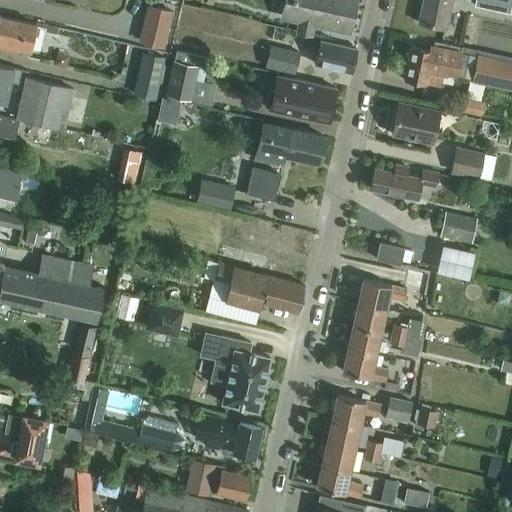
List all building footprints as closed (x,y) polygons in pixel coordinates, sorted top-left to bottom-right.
[(284,0),(281,17),(299,20),(297,30),(310,33),(312,24),(348,31),(354,0),(284,0)] [(447,29),(452,0),(421,0),(417,23),(447,29)] [(511,0),(474,0),(474,4),(473,5),(510,13),(511,0)] [(147,4),(138,42),(163,48),(173,10),(147,4)] [(0,14),(0,51),(8,53),(9,50),(17,52),(18,48),(30,50),(36,22),(0,14)] [(318,40),(313,64),(351,72),(356,49),(318,40)] [(301,51),(271,43),(265,66),(295,74),(301,51)] [(440,83),(443,72),(457,75),(461,53),(432,46),(431,50),(410,46),(402,79),(426,84),(427,80),(440,83)] [(166,94),(191,100),(198,68),(205,69),(207,57),(176,50),(166,94)] [(57,52),(53,64),(66,67),(69,55),(57,52)] [(135,81),(136,81),(133,94),(156,99),(159,86),(158,86),(165,57),(141,52),(135,81)] [(511,89),(511,64),(478,57),(473,81),(511,89)] [(0,100),(5,102),(14,68),(0,64),(0,100)] [(265,105),(269,106),(268,108),(329,121),(336,87),(276,73),(272,90),(268,90),(265,105)] [(38,122),(37,124),(53,127),(53,126),(63,128),(64,126),(73,129),(76,114),(67,112),(73,88),(26,77),(16,117),(38,122)] [(480,116),(483,102),(463,97),(460,111),(480,116)] [(438,111),(397,102),(390,134),(431,143),(438,111)] [(0,115),(0,135),(14,139),(18,119),(0,115)] [(286,155),(319,162),(324,135),(263,124),(256,159),(284,165),(286,155)] [(123,147),(119,164),(138,168),(142,151),(123,147)] [(483,154),(455,148),(450,171),(477,177),(483,154)] [(484,154),(479,177),(490,180),(495,156),(484,154)] [(419,184),(434,187),(437,173),(422,169),(420,176),(407,174),(409,167),(392,164),(391,170),(374,167),(370,189),(416,199),(419,184)] [(0,196),(15,200),(22,172),(0,166),(0,196)] [(254,168),(249,194),(277,199),(282,174),(254,168)] [(202,175),(196,201),(228,209),(234,182),(202,175)] [(125,196),(123,204),(133,206),(135,199),(125,196)] [(459,207),(458,213),(477,217),(478,211),(459,207)] [(440,236),(472,243),(477,217),(458,213),(445,211),(440,236)] [(0,212),(0,225),(9,228),(9,227),(9,226),(12,215),(0,212)] [(120,218),(118,230),(127,232),(130,220),(120,218)] [(379,241),(375,259),(400,264),(404,247),(379,241)] [(0,300),(96,321),(104,286),(88,283),(91,263),(41,253),(37,271),(0,263),(0,300)] [(213,277),(209,297),(225,301),(258,310),(260,303),(261,302),(298,311),(304,285),(234,267),(219,263),(215,278),(213,277)] [(362,278),(356,301),(384,307),(386,308),(389,297),(403,301),(405,293),(423,298),(428,275),(407,271),(403,287),(392,285),(362,278)] [(145,328),(178,336),(184,309),(151,301),(145,328)] [(356,301),(352,323),(382,330),(386,308),(384,307),(356,301)] [(421,340),(420,339),(424,321),(408,318),(407,327),(394,323),(389,342),(402,345),(400,353),(416,357),(421,340)] [(352,323),(346,347),(376,354),(382,330),(352,323)] [(216,359),(210,380),(226,384),(221,402),(255,411),(256,409),(255,409),(268,359),(269,359),(269,358),(247,352),(249,344),(222,337),(220,345),(216,359)] [(374,365),(376,354),(346,347),(341,370),(370,377),(370,378),(385,381),(388,368),(374,365)] [(71,354),(66,378),(69,378),(69,379),(82,381),(88,357),(71,354)] [(511,361),(504,360),(502,370),(508,372),(511,372),(511,361)] [(69,378),(68,386),(83,390),(85,382),(82,381),(69,379),(69,378)] [(384,389),(384,390),(395,392),(397,385),(385,382),(384,389)] [(336,394),(331,417),(360,424),(363,413),(377,416),(379,403),(366,400),(366,401),(336,394)] [(82,397),(79,411),(87,412),(88,407),(90,399),(82,397)] [(413,401),(393,397),(390,408),(391,408),(389,418),(408,422),(413,401)] [(420,406),(417,422),(434,426),(437,411),(420,406)] [(87,412),(83,429),(85,429),(100,432),(104,412),(104,411),(88,407),(87,412)] [(19,435),(18,440),(12,442),(9,454),(15,458),(37,462),(42,436),(45,420),(7,413),(7,414),(0,413),(0,425),(4,426),(3,432),(19,435)] [(198,413),(193,437),(205,439),(203,445),(219,448),(221,454),(228,455),(233,451),(254,455),(260,426),(237,421),(198,413)] [(108,421),(105,433),(138,441),(170,450),(182,446),(185,436),(175,428),(176,423),(147,415),(146,420),(143,420),(141,429),(108,421)] [(331,417),(326,440),(355,447),(360,424),(331,417)] [(69,427),(68,438),(81,440),(83,440),(85,429),(83,429),(70,426),(69,427)] [(83,440),(82,445),(96,448),(99,438),(100,432),(85,429),(83,440)] [(326,440),(321,463),(350,470),(355,447),(326,440)] [(368,440),(366,449),(379,452),(382,442),(368,440)] [(364,458),(377,461),(379,452),(366,449),(364,458)] [(507,459),(493,456),(488,475),(502,479),(507,459)] [(207,490),(243,498),(248,475),(221,469),(222,465),(191,459),(184,490),(206,495),(207,490)] [(348,480),(350,470),(321,463),(315,486),(360,496),(362,483),(348,480)] [(126,481),(123,495),(136,498),(139,484),(126,481)] [(246,511),(247,509),(146,486),(139,511),(246,511)] [(419,507),(423,490),(409,487),(405,503),(419,507)]
